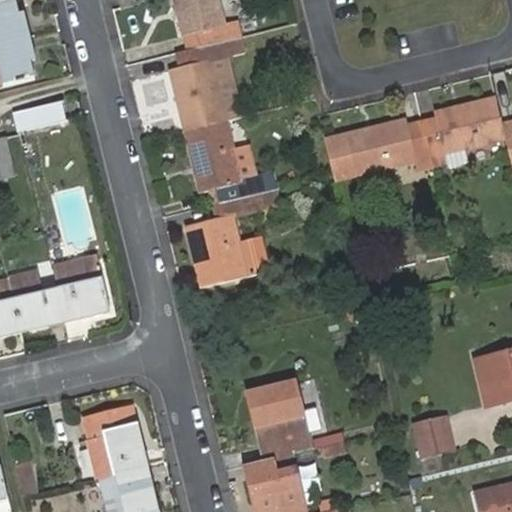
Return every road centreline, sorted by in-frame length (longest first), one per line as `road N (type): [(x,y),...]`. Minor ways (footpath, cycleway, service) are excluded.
road 1 (residential): [(173,350),(90,0)]
road 2 (residential): [(511,45),(337,84)]
road 3 (residential): [(173,350),(0,389)]
road 4 (residential): [(212,511),(173,350)]
